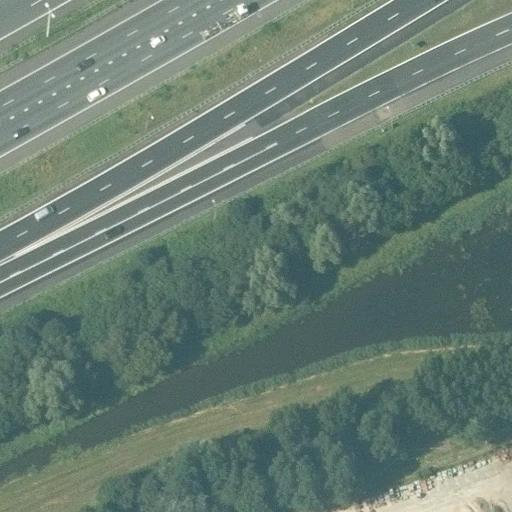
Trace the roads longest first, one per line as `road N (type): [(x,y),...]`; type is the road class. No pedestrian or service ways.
road 1 (motorway): [(0,267),(52,256),(511,24)]
road 2 (motorway): [(0,245),(419,0)]
road 3 (motorway): [(0,123),(225,0)]
